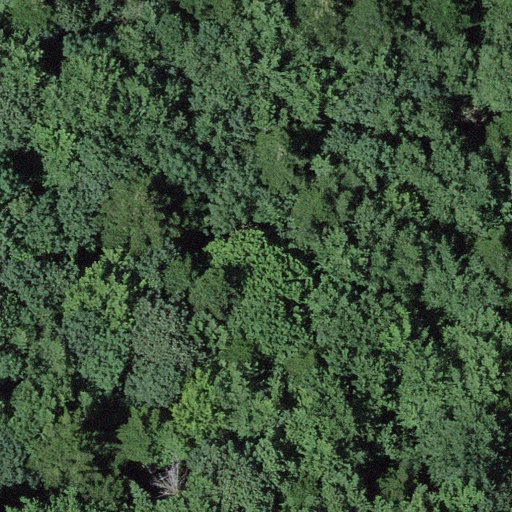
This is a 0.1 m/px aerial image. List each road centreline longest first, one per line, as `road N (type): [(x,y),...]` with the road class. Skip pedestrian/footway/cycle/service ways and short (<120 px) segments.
road 1 (track): [(511,397),(354,474),(252,471),(140,509),(22,511)]
road 2 (track): [(511,49),(252,0)]
